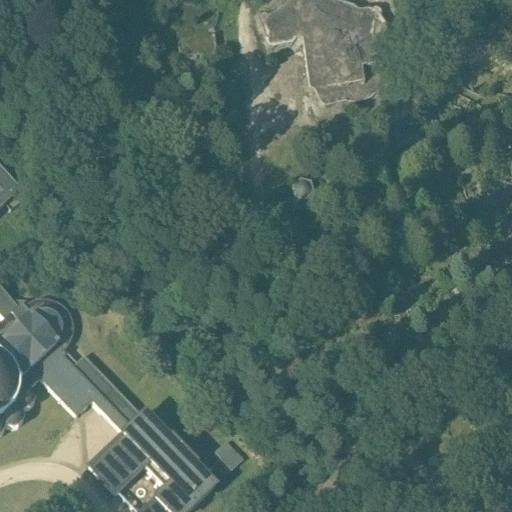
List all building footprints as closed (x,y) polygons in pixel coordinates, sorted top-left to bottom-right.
[(343,5),(330,2),(325,0),(291,0),(289,3),(270,16),(267,14),(266,14),(261,15),(258,17),(258,20),(262,29),(267,40),(270,47),(276,47),(288,46),(295,42),(297,39),(302,38),(302,43),(308,90),(331,87),(363,83),(362,71),(363,67),(366,66),(371,66),(382,59),(386,54),(387,45),(388,38),(387,32),(384,25),(381,18),(375,13),(372,11),(365,10),(361,10),(343,5)] [(0,321),(3,325),(16,312),(0,294),(0,213),(19,195),(0,174),(0,321)] [(291,190),(294,200),(305,203),(313,196),(310,185),(299,182),(291,190)] [(305,203),(294,200),(292,211),(303,214),(305,203)] [(29,393),(39,384),(67,357),(64,354),(68,347),(72,339),(73,331),(71,327),(69,321),(67,316),(62,311),(57,307),(47,304),(37,304),(31,307),(24,310),(23,311),(21,308),(16,312),(3,325),(0,328),(0,440),(3,438),(5,433),(4,431),(11,433),(17,431),(22,427),(24,421),(22,416),(21,415),(28,413),(33,409),(35,403),(34,398),(30,393),(29,393)] [(76,367),(67,357),(39,384),(42,387),(75,420),(75,421),(92,406),(123,438),(89,471),(115,498),(149,465),(170,488),(145,511),(191,511),(214,490),(144,418),(141,421),(83,360),(76,367)] [(219,462),(211,468),(222,481),(242,463),(226,445),(214,456),(219,462)]
